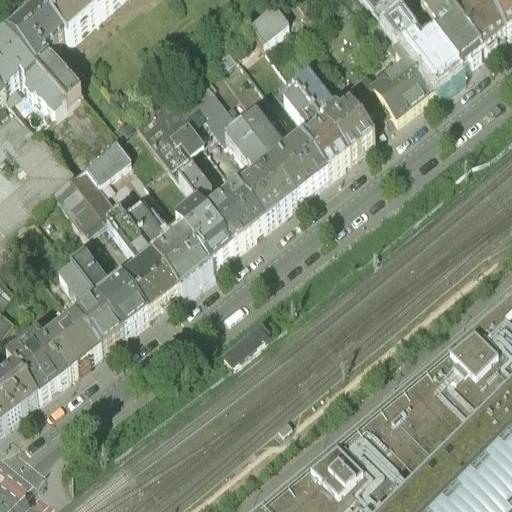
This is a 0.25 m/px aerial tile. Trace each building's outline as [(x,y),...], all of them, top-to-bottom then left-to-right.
[(60,0),(40,19),(70,51),(73,54),(130,0),(60,0)] [(362,0),(382,25),(390,15),(384,8),(392,0),(362,0)] [(478,65),(483,60),(437,0),(433,0),(425,11),(442,33),(447,30),(451,34),(436,47),(461,78),(478,65)] [(463,0),(437,0),(483,60),(488,56),(508,40),(484,10),(475,16),(463,0)] [(511,0),(476,0),(484,10),(508,40),(511,37),(511,0)] [(70,51),(40,19),(5,48),(65,117),(79,105),(48,69),(70,51)] [(277,19),(254,39),(269,59),(292,36),(277,19)] [(455,82),(461,78),(436,47),(432,52),(423,57),(419,50),(423,47),(402,21),(389,34),(398,45),(438,96),(441,93),(455,82)] [(394,118),(401,125),(438,96),(398,45),(393,51),(408,69),(376,95),(394,118)] [(65,117),(5,48),(0,52),(0,106),(4,111),(22,92),(27,94),(26,104),(30,109),(37,109),(52,128),(65,117)] [(376,145),(351,115),(345,120),(314,79),(296,93),(299,98),(351,164),(370,149),(376,145)] [(336,80),(329,86),(341,102),(348,94),(336,80)] [(368,84),(354,97),(370,120),(380,113),(385,121),(390,121),(394,118),(376,95),(368,84)] [(351,164),(299,98),(289,107),(317,143),(307,153),(329,182),(346,169),(351,164)] [(182,188),(196,176),(191,167),(206,153),(172,110),(142,135),(182,188)] [(25,133),(15,121),(0,134),(0,144),(5,150),(25,133)] [(329,182),(307,153),(303,147),(290,160),(259,123),(244,136),(299,206),(329,182)] [(25,133),(5,150),(37,186),(0,219),(0,241),(7,249),(54,208),(78,187),(25,133)] [(267,231),(299,206),(244,136),(230,149),(253,177),(261,176),(264,180),(240,197),(267,231)] [(116,154),(85,181),(97,197),(130,172),(116,154)] [(267,231),(240,197),(230,205),(217,216),(213,210),(216,201),(196,176),(182,188),(199,210),(233,256),(257,238),(267,231)] [(97,197),(85,181),(78,187),(54,208),(84,245),(103,229),(114,219),(97,197)] [(199,210),(173,229),(182,241),(207,276),(228,261),(233,256),(199,210)] [(140,218),(124,231),(178,299),(182,296),(207,276),(182,241),(167,252),(140,218)] [(124,231),(114,219),(103,229),(133,265),(142,265),(146,270),(120,289),(147,324),(154,318),(178,299),(124,231)] [(84,264),(71,277),(123,343),(126,340),(147,324),(120,289),(111,298),(84,264)] [(74,330),(98,362),(117,347),(123,343),(71,277),(60,287),(84,321),(74,330)] [(511,511),(511,316),(280,511),(511,511)] [(88,370),(98,362),(74,330),(43,352),(67,387),(88,370)] [(222,367),(232,378),(267,350),(257,339),(222,367)] [(27,372),(15,381),(41,410),(53,399),(67,387),(43,352),(39,348),(21,363),(27,372)] [(0,442),(7,437),(34,415),(41,410),(15,381),(0,391),(0,442)]
